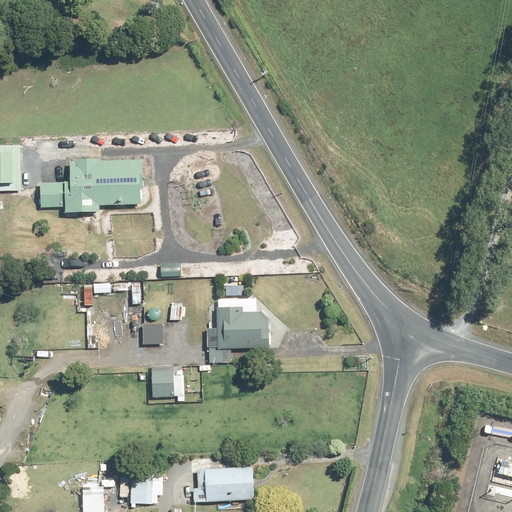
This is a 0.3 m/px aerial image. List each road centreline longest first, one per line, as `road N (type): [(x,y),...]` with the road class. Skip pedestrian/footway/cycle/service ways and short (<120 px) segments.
road 1 (tertiary): [(194,0),(356,273),(410,325)]
road 2 (unknown): [(467,351),(482,224),(511,108)]
road 3 (unclassified): [(369,511),(410,325)]
